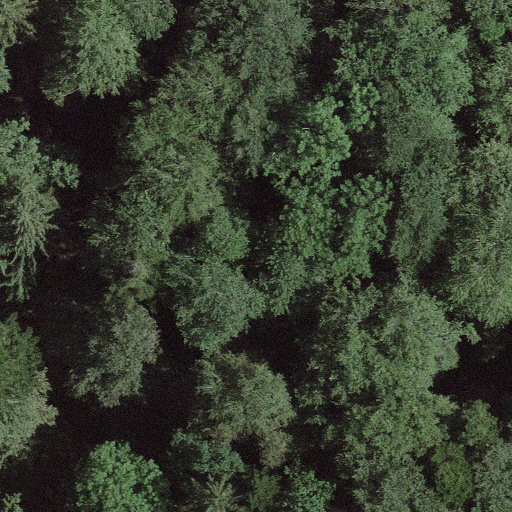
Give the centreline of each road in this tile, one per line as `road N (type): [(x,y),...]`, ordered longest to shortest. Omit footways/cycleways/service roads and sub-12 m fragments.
road 1 (track): [(140,511),(47,0)]
road 2 (track): [(511,384),(336,511)]
road 3 (track): [(511,479),(361,493)]
